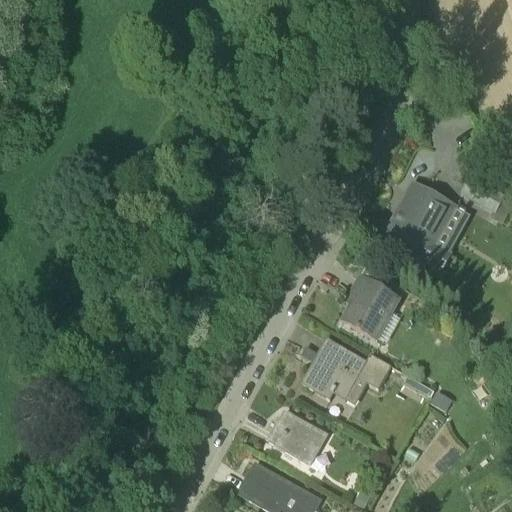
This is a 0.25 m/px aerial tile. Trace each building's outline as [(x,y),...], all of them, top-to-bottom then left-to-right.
[(502,228),(511,210),(502,205),(505,200),(471,181),(462,197),(493,214),(490,221),(502,228)] [(442,276),(453,256),(439,248),(458,212),(413,187),(382,243),(442,276)] [(365,271),(360,281),(352,298),(354,299),(342,324),(375,341),(389,315),(393,317),(402,302),(388,296),(393,286),(365,271)] [(367,364),(348,353),(332,345),(317,374),(311,371),(302,387),(330,403),(334,397),(346,404),(359,381),(368,387),(379,393),(392,370),(371,358),(367,364)] [(453,403),(437,394),(429,407),(445,416),(453,403)] [(311,469),(328,440),(286,416),(269,446),(311,469)] [(264,511),(317,511),(322,505),(256,469),(240,498),(264,511)] [(369,511),(371,510),(360,503),(356,511),(358,511),(369,511)]
